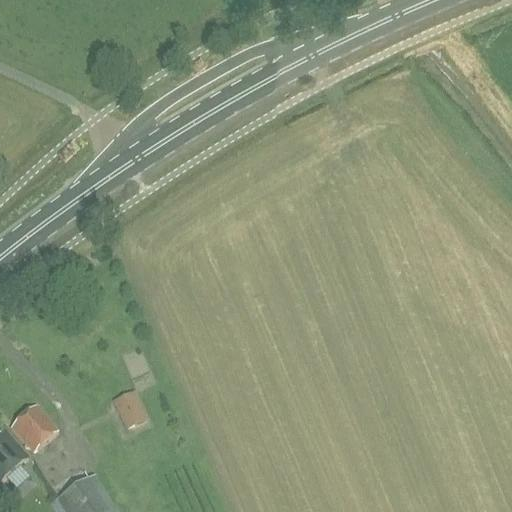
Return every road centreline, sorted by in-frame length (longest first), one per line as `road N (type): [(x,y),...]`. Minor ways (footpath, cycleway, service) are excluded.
road 1 (unclassified): [(370,30),(285,43),(202,77),(115,142),(78,199)]
road 2 (primary): [(78,199),(208,114),(370,30)]
